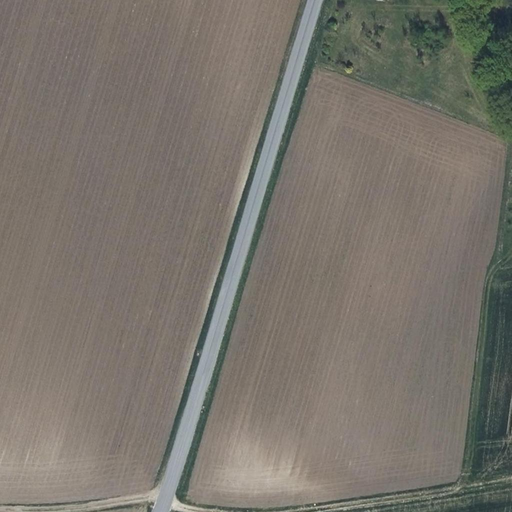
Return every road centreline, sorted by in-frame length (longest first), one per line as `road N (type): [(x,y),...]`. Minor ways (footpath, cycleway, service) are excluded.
road 1 (tertiary): [(160,511),(319,0)]
road 2 (track): [(288,511),(511,475)]
road 3 (track): [(172,481),(116,501),(0,509)]
